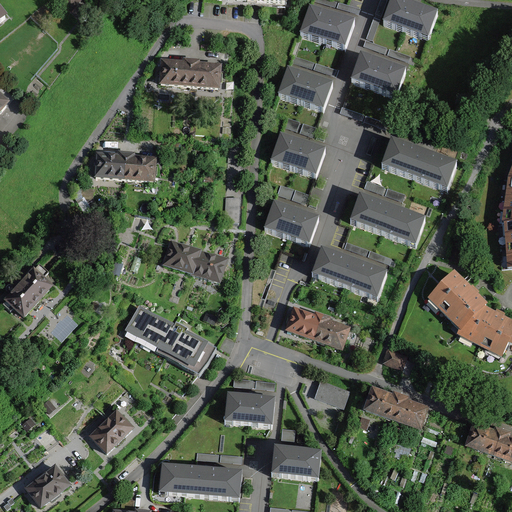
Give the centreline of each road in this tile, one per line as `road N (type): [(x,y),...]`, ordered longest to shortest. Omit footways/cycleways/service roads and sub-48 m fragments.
road 1 (residential): [(244,348),(260,44),(248,26),(195,23),(167,35),(71,174),(64,207)]
road 2 (residential): [(373,380),(424,259),(496,131)]
road 3 (residential): [(266,352),(294,275),(312,256),(349,134),(329,122)]
road 4 (residential): [(244,348),(182,428),(90,511)]
road 5 (residential): [(272,353),(331,454),(382,511)]
road 6 (residential): [(511,428),(373,380)]
